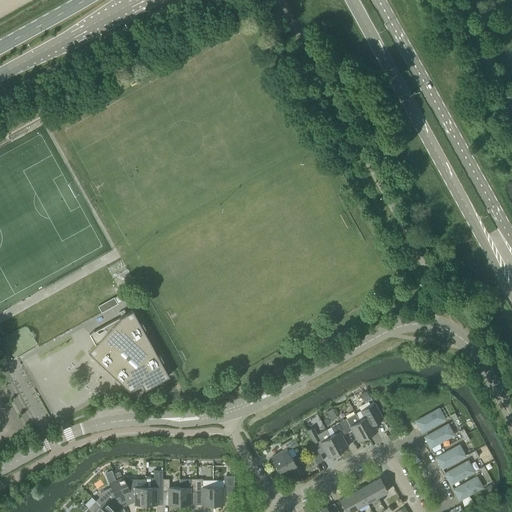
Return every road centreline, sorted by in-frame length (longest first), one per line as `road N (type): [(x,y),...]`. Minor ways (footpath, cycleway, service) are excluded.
road 1 (primary): [(349,0),(511,291)]
road 2 (tertiary): [(280,390),(384,333),(431,325),(467,348),(511,420)]
road 3 (primary): [(511,238),(378,0)]
road 4 (tertiary): [(0,471),(94,425),(168,419)]
road 5 (primary): [(0,74),(140,0)]
road 6 (residential): [(441,511),(450,506),(414,438),(382,455)]
road 7 (residential): [(382,455),(273,509)]
